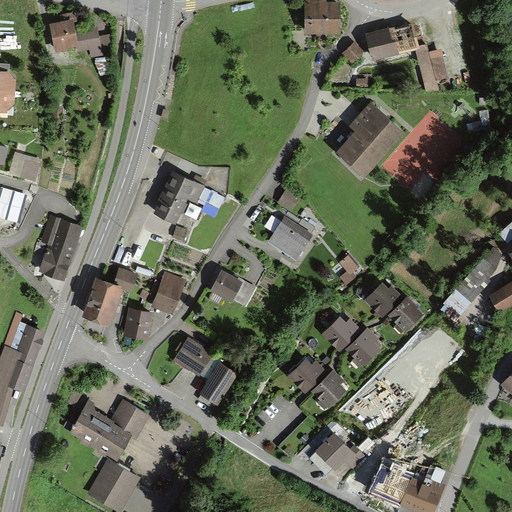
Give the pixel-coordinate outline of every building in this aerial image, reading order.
[(327,1),(326,0),(304,0),(304,33),(341,33),(340,1),(327,1)] [(69,50),(68,48),(78,46),(79,53),(90,51),(92,58),(104,56),(104,53),(116,50),(113,35),(100,38),(97,26),(77,30),(74,19),(51,23),(57,53),(69,50)] [(396,26),(368,33),(374,60),(416,49),(426,91),(439,90),(437,80),(447,76),(441,48),(429,52),(427,44),(420,47),(414,25),(396,29),(396,26)] [(364,52),(354,42),(342,53),(352,64),(364,52)] [(10,64),(0,63),(0,71),(9,72),(10,64)] [(0,112),(7,113),(7,110),(14,105),(16,81),(9,74),(9,72),(0,71),(0,112)] [(358,76),(358,85),(369,85),(369,76),(358,76)] [(352,135),(338,150),(366,176),(405,134),(370,102),(345,129),(352,135)] [(490,109),(481,110),(482,120),(468,121),(469,131),(492,129),(490,109)] [(0,141),(0,159),(4,160),(8,144),(0,141)] [(7,174),(36,182),(42,157),(13,150),(7,174)] [(158,202),(154,210),(175,220),(188,195),(204,203),(201,209),(215,217),(226,196),(203,185),(204,183),(173,168),(156,201),(158,202)] [(287,186),(278,200),(291,209),(300,196),(287,186)] [(26,194),(1,187),(0,192),(0,214),(19,219),(26,194)] [(65,278),(82,223),(49,212),(41,239),(47,241),(37,269),(65,278)] [(285,214),(269,238),(296,256),(315,227),(303,218),(299,223),(285,214)] [(511,218),(497,232),(506,242),(511,237),(511,218)] [(176,225),(172,236),(183,239),(187,228),(176,225)] [(443,300),(457,313),(490,277),(500,254),(493,247),(443,300)] [(511,302),(511,248),(509,250),(511,255),(511,279),(489,292),(498,310),(511,302)] [(340,261),(347,270),(340,276),(346,283),(363,270),(350,253),(340,261)] [(94,272),(82,313),(113,322),(123,289),(133,292),(139,269),(117,262),(112,278),(94,272)] [(222,265),(210,287),(231,299),(232,296),(246,304),(256,286),(242,278),(243,277),(222,265)] [(164,271),(152,304),(176,312),(188,279),(164,271)] [(383,282),(365,300),(382,318),(386,314),(404,333),(423,314),(417,308),(420,305),(408,293),(405,296),(393,284),(389,288),(383,282)] [(128,303),(124,332),(149,335),(152,306),(128,303)] [(340,317),(324,334),(342,351),(346,347),(363,329),(351,318),(346,322),(340,317)] [(5,344),(0,358),(0,423),(2,425),(15,387),(23,390),(44,327),(27,322),(18,349),(5,344)] [(380,348),(375,343),(379,339),(366,326),(363,329),(346,347),(364,365),(380,348)] [(188,334),(173,357),(203,376),(217,353),(188,334)] [(307,357),(289,373),(306,391),(309,389),(328,408),(347,390),(341,384),(345,381),(333,368),(328,373),(316,360),(313,363),(307,357)] [(220,358),(200,390),(203,392),(199,398),(209,405),(213,399),(219,402),(239,370),(220,358)] [(511,368),(501,382),(511,391),(511,368)] [(89,398),(71,429),(117,456),(130,434),(136,437),(150,413),(123,398),(114,412),(89,398)] [(69,429),(75,419),(70,416),(64,425),(69,429)] [(334,431),(317,448),(318,449),(311,456),(327,473),(333,466),(335,468),(345,458),(354,466),(365,455),(355,445),(351,448),(334,431)] [(90,491),(120,509),(140,475),(109,457),(90,491)] [(430,482),(411,474),(384,459),(370,485),(399,500),(413,506),(427,511),(432,511),(445,484),(432,478),(430,482)] [(434,478),(444,481),(448,468),(437,466),(434,478)]
